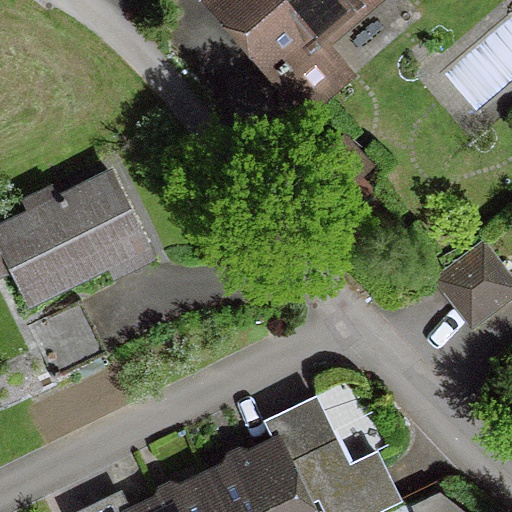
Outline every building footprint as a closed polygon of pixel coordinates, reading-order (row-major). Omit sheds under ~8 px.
[(208,0),(276,80),(370,0),(208,0)] [(317,160),(299,176),(326,206),(343,189),(317,160)] [(18,201),(25,215),(0,227),(0,253),(26,305),(142,246),(106,174),(54,200),(47,187),(18,201)] [(511,287),(478,244),(431,280),(467,328),(511,293),(511,287)] [(77,301),(23,328),(50,381),(104,355),(77,301)] [(282,467),(273,448),(201,483),(214,511),(303,511),(300,504),(315,497),(322,511),(370,511),(394,500),(372,454),(344,468),(332,443),(282,467)] [(214,511),(201,483),(142,511),(214,511)]
